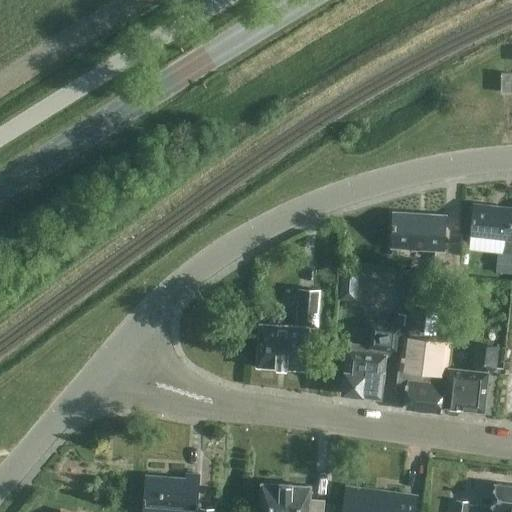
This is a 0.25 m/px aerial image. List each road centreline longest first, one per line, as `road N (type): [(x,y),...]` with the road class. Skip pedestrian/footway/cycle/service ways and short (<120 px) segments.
road 1 (unclassified): [(124,347),(209,261),(272,224),(404,177),(511,159)]
road 2 (primary): [(303,0),(0,187)]
road 3 (residential): [(511,441),(236,406)]
road 4 (unclassified): [(0,138),(226,0)]
road 5 (residential): [(94,379),(197,405),(236,406)]
road 6 (unclassified): [(0,482),(94,379)]
road 7 (residential): [(236,406),(124,347)]
